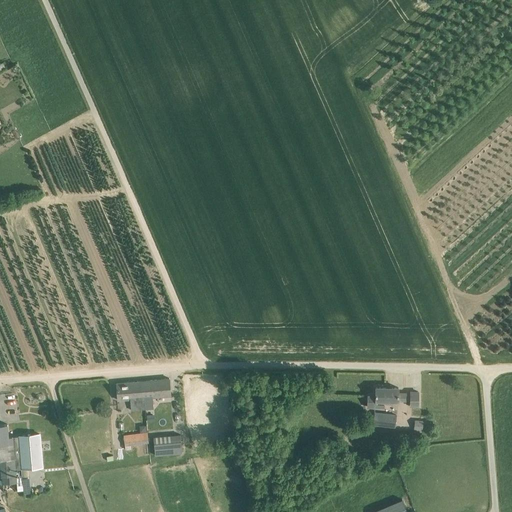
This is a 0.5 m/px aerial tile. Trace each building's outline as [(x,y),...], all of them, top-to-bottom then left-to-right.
[(169,378),(140,381),(141,398),(144,398),(145,409),(154,408),(153,397),(171,396),(169,378)] [(140,381),(117,383),(118,400),(130,399),(131,410),(145,409),(144,398),(141,398),(140,381)] [(398,400),(398,393),(399,388),(376,387),(376,393),(368,393),(367,407),(384,407),(384,400),(398,400)] [(410,400),(410,406),(418,406),(418,392),(410,392),(410,400)] [(374,424),(395,426),(396,415),(375,413),(374,424)] [(7,424),(0,424),(0,458),(1,459),(3,483),(17,482),(16,477),(15,468),(21,468),(28,467),(42,466),(39,434),(8,436),(7,424)] [(147,432),(124,435),(125,446),(148,443),(147,432)] [(180,434),(154,437),(155,448),(181,446),(180,434)] [(373,511),(411,511),(406,498),(373,511)]
